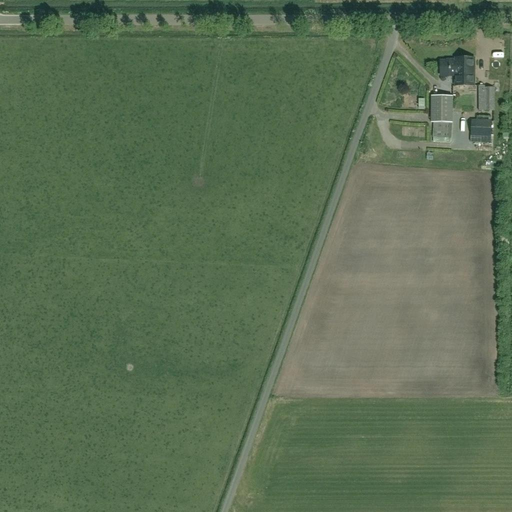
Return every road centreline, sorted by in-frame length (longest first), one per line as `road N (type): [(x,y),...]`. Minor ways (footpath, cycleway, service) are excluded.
road 1 (unclassified): [(224,511),(395,20)]
road 2 (unclassified): [(395,20),(0,20)]
